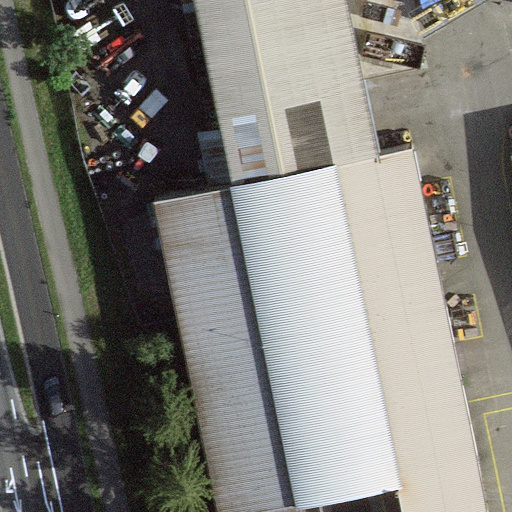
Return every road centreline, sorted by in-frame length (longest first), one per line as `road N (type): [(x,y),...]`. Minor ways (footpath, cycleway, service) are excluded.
road 1 (secondary): [(0,285),(46,511)]
road 2 (unknown): [(511,247),(496,185),(500,124),(511,107)]
